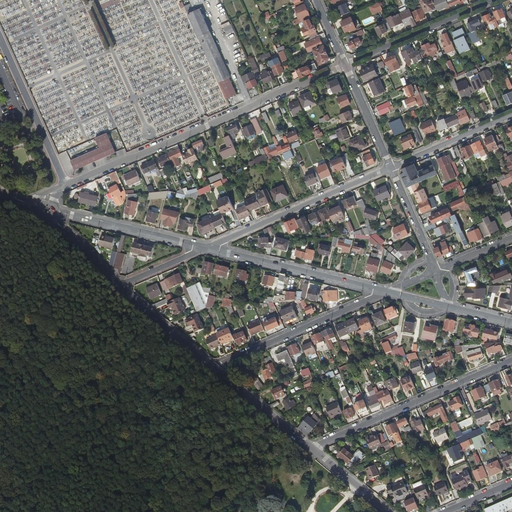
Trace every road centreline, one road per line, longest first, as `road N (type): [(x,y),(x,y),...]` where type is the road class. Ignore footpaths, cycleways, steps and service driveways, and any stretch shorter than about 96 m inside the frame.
road 1 (residential): [(66,185),(345,64)]
road 2 (residential): [(312,448),(511,362)]
road 3 (residential): [(207,248),(391,167)]
road 4 (residential): [(388,292),(214,368)]
road 5 (residential): [(207,248),(388,292)]
road 6 (residential): [(46,210),(207,248)]
road 7 (residential): [(0,36),(66,185)]
road 8 (residential): [(345,64),(494,0)]
road 9 (residential): [(391,167),(511,114)]
road 10 (residential): [(120,282),(214,368)]
road 11 (residential): [(214,368),(312,448)]
